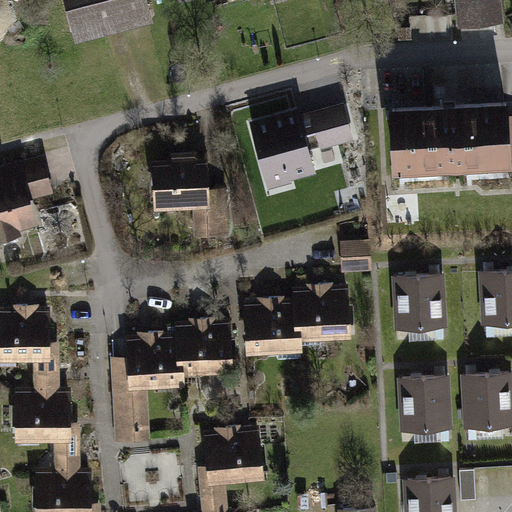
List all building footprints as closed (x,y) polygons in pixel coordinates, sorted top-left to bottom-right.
[(161,0),(86,0),(92,24),(163,7),(161,0)] [(346,0),(348,9),(382,0),(346,0)] [(455,0),(458,23),(503,19),(501,0),(455,0)] [(503,98),(397,103),(400,163),(511,157),(511,113),(504,114),(503,98)] [(299,108),(257,120),(274,180),(314,169),(308,146),(350,134),(341,101),(300,112),(299,108)] [(0,228),(33,220),(26,196),(51,190),(41,151),(0,162),(0,228)] [(155,159),(156,202),(194,201),(195,230),(225,230),(224,197),(205,197),(205,158),(155,159)] [(370,239),(342,240),(344,267),(371,266),(370,239)] [(511,266),(480,268),(484,330),(489,330),(489,320),(511,318),(511,266)] [(445,271),(396,273),(397,324),(440,322),(441,335),(447,335),(445,271)] [(346,284),(294,285),(295,332),(348,331),(346,284)] [(294,297),(247,299),(248,347),(296,345),(295,332),(294,297)] [(48,308),(0,307),(0,350),(38,351),(39,375),(58,376),(60,339),(48,339),(48,308)] [(229,317),(176,319),(177,368),(231,366),(229,317)] [(173,331),(127,334),(129,355),(113,356),(117,434),(148,432),(145,381),(176,379),(177,368),(173,331)] [(511,370),(463,373),(466,438),(469,438),(469,423),(511,421),(511,370)] [(454,439),(450,373),(398,376),(401,427),(448,424),(449,440),(454,439)] [(58,376),(39,375),(39,385),(15,385),(14,436),(55,437),(57,456),(77,456),(81,418),(68,418),(69,385),(58,384),(58,376)] [(262,475),(257,423),(206,428),(209,463),(199,464),(202,497),(227,495),(225,478),(262,475)] [(57,466),(36,465),(35,511),(101,511),(102,499),(90,499),(91,465),(77,465),(77,456),(57,456),(57,466)] [(480,497),(478,467),(464,468),(466,498),(480,497)] [(455,511),(454,475),(407,477),(408,511),(455,511)] [(192,511),(243,511),(244,509),(227,511),(227,495),(202,497),(204,510),(193,511),(192,511)]
